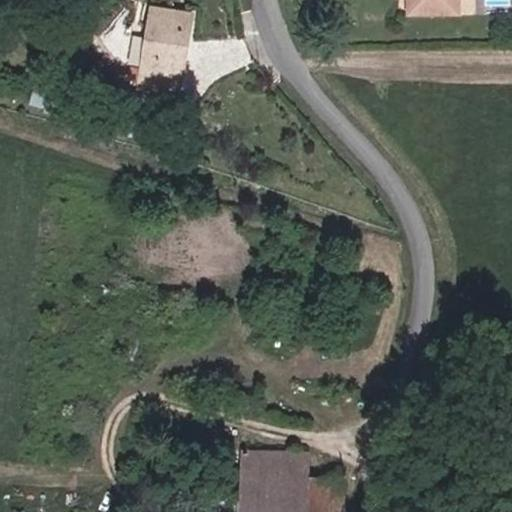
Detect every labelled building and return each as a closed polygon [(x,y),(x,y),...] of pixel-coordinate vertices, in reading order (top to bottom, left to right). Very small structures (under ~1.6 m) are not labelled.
[(407,0),(408,18),(458,15),(456,0),(407,0)] [(191,84),(192,70),(205,71),(210,35),(164,29),(155,98),(189,102),(191,84)] [(192,70),(191,84),(202,85),(205,71),(192,70)] [(126,151),(133,124),(69,104),(60,131),(126,151)] [(238,439),(208,439),(208,452),(238,453),(238,439)] [(339,511),(339,479),(304,479),(269,479),(269,457),(242,457),(241,511),(339,511)] [(304,479),(303,457),(269,457),(269,479),(304,479)]
